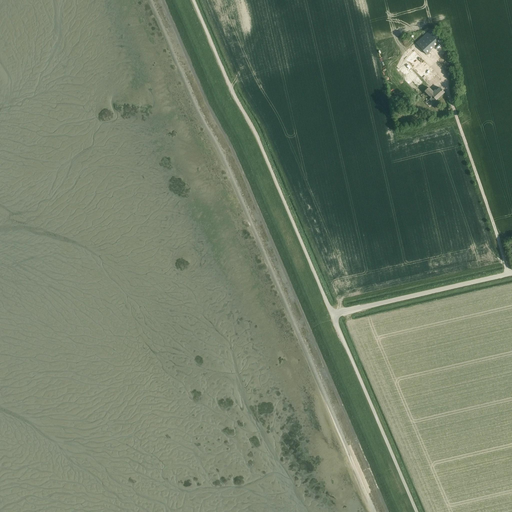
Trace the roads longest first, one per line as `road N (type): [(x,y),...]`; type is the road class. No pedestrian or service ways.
road 1 (unclassified): [(332,314),(193,0)]
road 2 (unclassified): [(415,511),(332,314)]
road 3 (unclassified): [(332,314),(511,274)]
